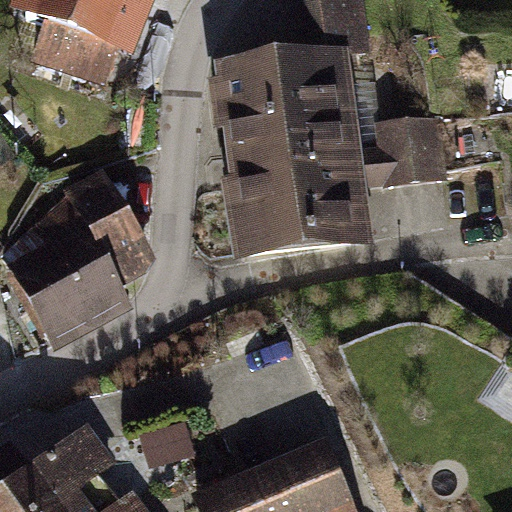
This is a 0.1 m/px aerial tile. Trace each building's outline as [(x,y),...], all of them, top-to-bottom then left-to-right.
[(29,0),(21,23),(128,65),(153,0),(29,0)] [(361,244),(334,69),(227,86),(254,261),(361,244)] [(436,129),(386,135),(393,188),(443,182),(436,129)] [(60,251),(16,277),(45,341),(115,304),(105,285),(145,264),(102,189),(45,228),(60,251)] [(134,511),(81,441),(0,502),(0,511),(134,511)] [(342,511),(315,448),(193,501),(197,511),(342,511)]
